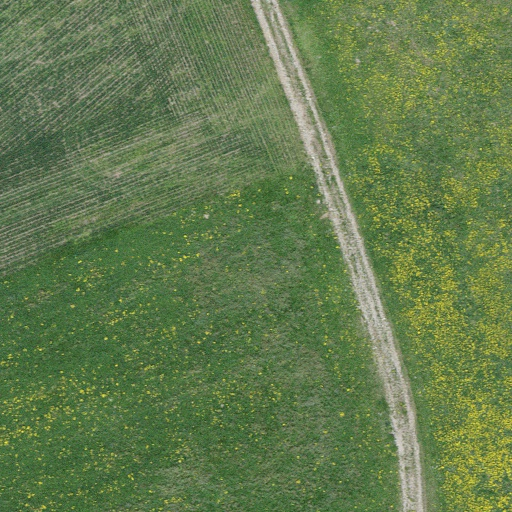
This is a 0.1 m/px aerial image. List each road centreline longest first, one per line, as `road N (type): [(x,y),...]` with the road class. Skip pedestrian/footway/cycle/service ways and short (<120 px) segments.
road 1 (track): [(259,0),(390,338)]
road 2 (residential): [(412,511),(390,338)]
